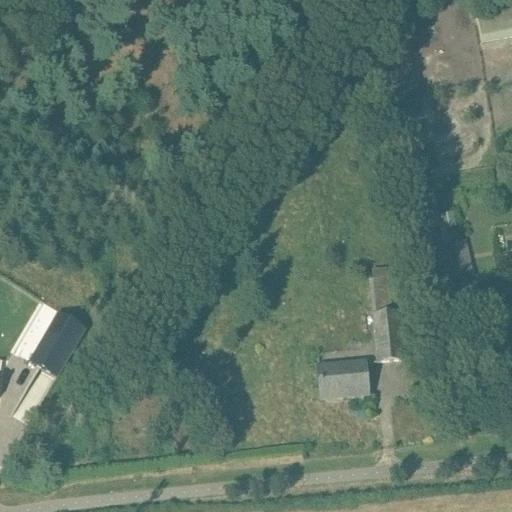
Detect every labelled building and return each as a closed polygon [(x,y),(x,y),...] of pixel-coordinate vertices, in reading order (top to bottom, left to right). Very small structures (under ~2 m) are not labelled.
[(511,11),(479,18),(484,46),(511,39),(511,11)] [(451,215),(440,218),(444,231),(444,232),(455,229),(451,215)] [(443,231),(413,238),(425,291),(475,279),(469,257),(468,257),(465,243),(448,247),(444,232),(444,231),(443,231)] [(391,311),(387,270),(372,271),(373,281),(369,281),(371,313),(391,311)] [(405,361),(401,314),(373,316),(377,363),(405,361)] [(59,318),(31,365),(56,380),(84,333),(59,318)] [(368,397),(365,366),(318,370),(321,402),(368,397)]
